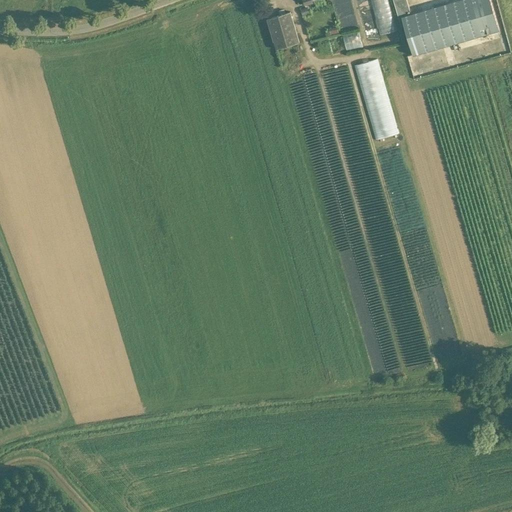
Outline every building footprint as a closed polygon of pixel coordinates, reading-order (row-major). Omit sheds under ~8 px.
[(370,0),(380,35),(398,31),(389,0),(370,0)] [(458,0),(449,3),(411,14),(407,0),(393,0),(401,26),(404,25),(409,42),(412,55),(419,53),(424,52),(461,42),(460,41),(499,30),(490,0),(458,0)] [(308,7),(301,9),(303,16),(309,13),(308,7)] [(267,18),(277,49),(300,42),(291,11),(267,18)] [(362,47),(359,32),(343,36),(347,50),(362,47)] [(378,59),(355,66),(376,140),(399,134),(378,59)]
